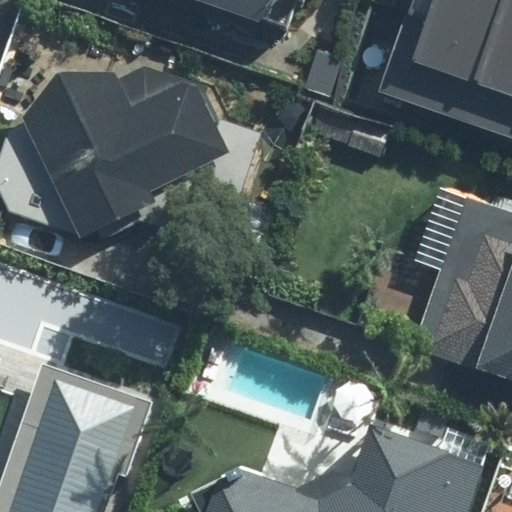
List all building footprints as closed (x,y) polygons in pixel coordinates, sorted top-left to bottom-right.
[(215,0),(314,26),(320,0),(215,0)] [(501,0),(411,0),(383,85),(463,112),(501,0)] [(511,0),(501,0),(463,112),(511,128),(511,0)] [(233,257),(272,139),(34,62),(0,165),(0,222),(126,263),(138,226),(233,257)] [(511,228),(472,215),(428,352),(511,377),(511,228)] [(0,363),(30,277),(0,266),(0,363)] [(114,511),(143,420),(2,378),(0,385),(0,511),(114,511)] [(203,511),(468,511),(487,455),(367,418),(344,491),(222,453),(203,511)] [(511,511),(511,491),(490,484),(480,511),(511,511)]
